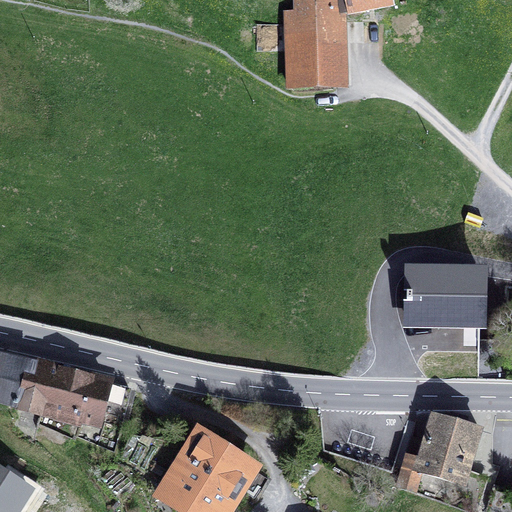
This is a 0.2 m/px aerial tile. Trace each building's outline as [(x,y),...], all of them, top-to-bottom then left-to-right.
[(287,14),(290,88),(341,87),(339,16),(339,14),(333,14),(332,0),(297,0),(298,14),(287,14)] [(339,16),(389,8),(387,0),(332,0),(333,14),(339,14),(339,16)] [(384,342),(330,341),(329,370),(384,371),(384,342)] [(102,412),(123,418),(130,391),(0,356),(0,403),(40,414),(42,408),(57,412),(55,420),(80,427),(82,419),(99,424),(102,412)] [(421,473),(464,486),(467,477),(468,472),(481,432),(465,427),(467,420),(451,415),(449,423),(433,418),(425,442),(413,438),(398,488),(415,493),(421,473)] [(159,496),(184,511),(223,450),(198,434),(159,496)] [(223,450),(184,511),(183,511),(216,511),(227,496),(235,501),(239,495),(242,490),(234,485),(246,465),(223,450)] [(0,511),(21,511),(40,477),(0,455),(0,511)] [(242,490),(239,495),(255,505),(271,480),(246,465),(234,485),(242,490)] [(487,483),(489,478),(468,472),(467,477),(487,483)] [(216,511),(227,511),(235,501),(227,496),(216,511)]
